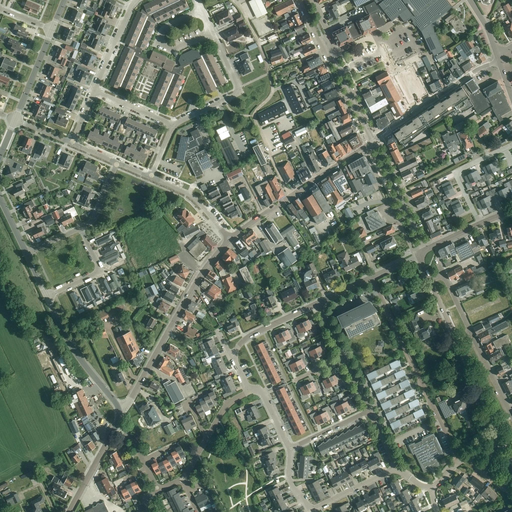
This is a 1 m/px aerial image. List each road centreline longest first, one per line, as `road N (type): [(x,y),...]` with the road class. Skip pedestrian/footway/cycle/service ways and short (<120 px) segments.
road 1 (tertiary): [(118,409),(199,275),(230,239)]
road 2 (unclassified): [(459,460),(371,277)]
road 3 (primary): [(503,439),(429,281)]
road 4 (tertiary): [(230,239),(372,140)]
road 5 (residential): [(511,417),(443,274)]
road 6 (unclassified): [(499,61),(372,140)]
road 7 (residential): [(174,125),(240,92),(211,31)]
road 8 (tertiary): [(118,409),(46,297)]
road 9 (tertiary): [(424,250),(372,140)]
road 10 (residential): [(479,224),(454,172),(511,144)]
